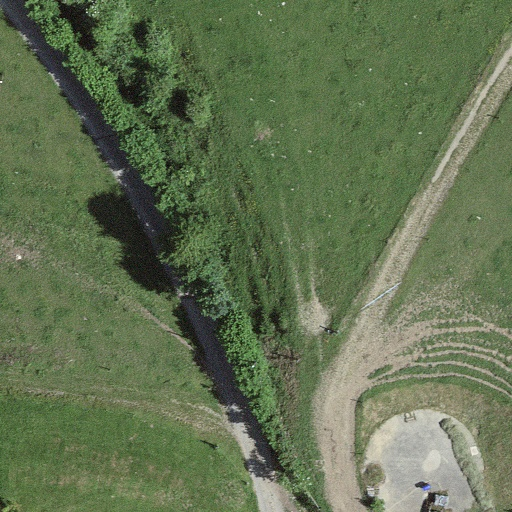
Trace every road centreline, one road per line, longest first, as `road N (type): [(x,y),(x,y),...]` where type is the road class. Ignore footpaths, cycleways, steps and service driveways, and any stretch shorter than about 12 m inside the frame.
road 1 (track): [(262,511),(212,298),(11,0)]
road 2 (track): [(511,67),(345,385),(340,511)]
